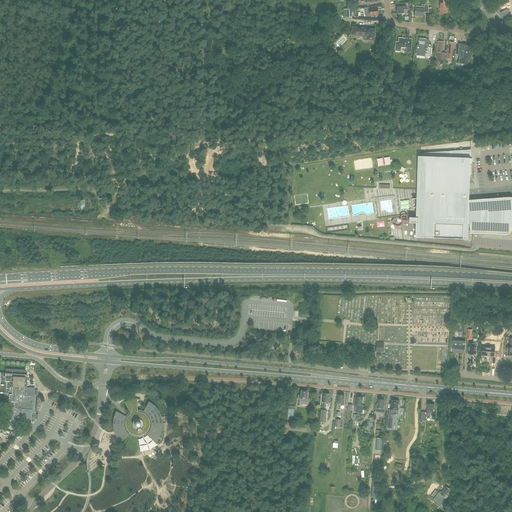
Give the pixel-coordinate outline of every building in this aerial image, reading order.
[(449,8),(448,0),(439,0),(439,7),(440,7),(440,13),(447,13),(447,8),(449,8)] [(404,7),(397,7),(397,14),(407,13),(407,10),(411,9),(410,2),(404,3),(404,7)] [(425,5),(424,9),(420,9),(420,7),(416,7),(416,8),(413,8),(413,12),(415,12),(414,15),(423,16),(423,12),(428,13),(428,10),(428,8),(428,5),(425,5)] [(329,34),(338,28),(335,25),(327,31),(329,34)] [(374,41),(375,30),(352,28),(351,34),(364,35),(364,40),(374,41)] [(410,53),(412,39),(402,38),(402,39),(399,39),(399,42),(395,42),(394,51),(401,52),(401,48),(406,48),(405,53),(410,53)] [(343,49),(350,42),(347,39),(339,46),(343,49)] [(416,53),(424,54),(424,57),(430,57),(431,45),(428,44),(428,41),(427,41),(427,39),(420,39),(419,46),(417,46),(416,53)] [(445,60),(445,53),(442,53),(443,42),(438,42),(437,52),(437,58),(439,58),(439,61),(441,61),(441,64),(444,64),(444,60),(445,60)] [(453,43),(453,42),(450,42),(450,43),(449,43),(448,46),(447,46),(446,50),(448,50),(447,59),(455,60),(456,51),(453,51),(454,44),(453,43)] [(465,60),(466,46),(466,45),(459,44),(458,55),(458,56),(462,57),(461,59),(460,64),(464,64),(465,60)] [(465,60),(464,64),(464,65),(468,66),(469,61),(468,60),(468,58),(472,59),(472,58),(474,46),(466,46),(465,60)] [(410,223),(417,223),(416,238),(468,239),(466,239),(467,224),(470,224),(470,233),(470,234),(477,233),(483,233),(488,233),(494,234),(499,234),(504,235),(505,235),(506,235),(508,234),(509,234),(510,233),(511,231),(511,229),(511,197),(510,197),(470,200),(468,200),(469,159),(471,159),(471,158),(470,158),(471,150),(420,153),(417,218),(410,218),(410,219),(410,221),(410,223)] [(465,354),(466,341),(453,340),(452,353),(465,354)] [(476,347),(476,342),(474,342),(473,344),(469,343),(468,354),(476,355),(476,347)] [(494,357),(495,348),(482,347),(482,355),(494,357)] [(5,376),(0,376),(0,373),(0,372),(0,401),(3,402),(2,405),(9,405),(9,401),(11,402),(10,420),(15,421),(15,422),(31,423),(31,421),(35,422),(35,419),(36,419),(36,415),(35,415),(35,412),(34,412),(36,394),(34,394),(34,391),(26,390),(27,375),(5,373),(5,376)] [(306,399),(307,392),(301,391),(300,395),(298,395),(297,399),(299,399),(299,404),(308,405),(309,400),(306,399)] [(329,403),(330,394),(323,393),(321,408),(325,408),(325,402),(329,403)] [(354,397),(354,406),(356,406),(355,411),(355,413),(362,413),(362,412),(363,405),(362,405),(363,398),(357,397),(357,398),(354,397)] [(146,432),(155,440),(156,439),(158,437),(159,435),(160,433),(160,432),(161,429),(161,427),(162,425),(162,423),(161,423),(160,421),(160,419),(160,417),(161,417),(160,415),(159,413),(158,411),(157,409),(156,408),(154,406),(152,405),(151,404),(149,403),(144,412),(141,410),(138,410),(139,410),(137,410),(137,407),(137,403),(137,399),(131,401),(125,403),(130,411),(129,412),(129,413),(127,414),(127,415),(125,417),(121,415),(116,412),(115,414),(115,417),(114,419),(114,422),(114,424),(114,426),(114,429),(115,431),(119,429),(121,429),(121,430),(123,433),(123,434),(124,435),(125,436),(126,437),(129,433),(130,434),(132,435),(134,436),(136,436),(138,436),(140,436),(142,435),(144,434),(146,432)] [(385,410),(385,405),(384,405),(384,400),(378,399),(377,405),(376,405),(376,412),(385,413),(385,410)] [(399,410),(398,410),(399,401),(391,401),(390,410),(389,410),(389,414),(388,414),(388,418),(393,418),(393,414),(399,415),(399,410)] [(433,404),(432,403),(431,403),(430,404),(427,404),(426,412),(421,412),(420,421),(420,422),(422,423),(422,421),(426,421),(426,417),(429,417),(430,413),(433,413),(434,405),(433,404)] [(119,429),(115,431),(117,437),(121,441),(125,436),(124,435),(123,434),(123,433),(121,430),(121,429),(119,429)] [(401,471),(403,465),(395,463),(394,468),(398,469),(398,470),(401,471)] [(447,494),(450,490),(446,486),(441,492),(440,491),(433,500),(444,509),(448,504),(445,501),(449,496),(447,494)]
